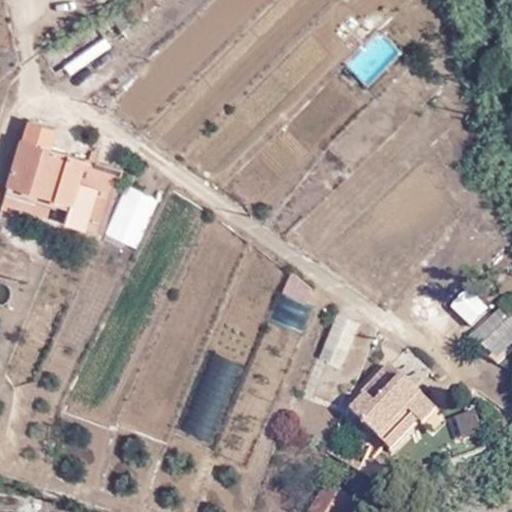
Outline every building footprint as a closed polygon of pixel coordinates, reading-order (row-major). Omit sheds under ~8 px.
[(135,6),(116,14),(124,34),(143,26),(135,6)] [(112,47),(104,37),(62,67),(69,77),(112,47)] [(119,177),(122,169),(51,147),(56,129),(29,121),(9,183),(72,204),(70,213),(68,222),(102,232),(103,230),(119,177)] [(158,194),(119,177),(103,230),(134,246),(158,194)] [(9,183),(7,193),(51,207),(70,213),(72,204),(9,183)] [(7,193),(3,204),(48,217),(51,207),(7,193)] [(290,269),(265,334),(293,345),(318,280),(290,269)] [(487,309),(466,291),(451,307),(472,325),(487,309)] [(343,362),(360,316),(337,307),(319,353),(343,362)] [(511,338),(511,320),(507,316),(486,334),(499,349),(511,338)] [(351,409),(382,440),(410,414),(419,423),(423,426),(438,411),(390,362),(357,395),(360,399),(351,409)] [(447,416),(457,440),(484,430),(475,405),(447,416)] [(410,414),(382,440),(391,450),(419,423),(410,414)] [(345,511),(356,497),(332,479),(306,511),(345,511)]
